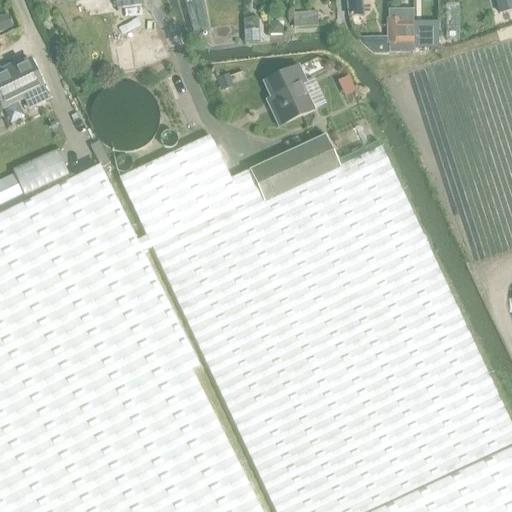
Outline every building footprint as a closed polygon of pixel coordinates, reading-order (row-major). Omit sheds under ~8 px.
[(115,0),(117,11),(141,7),(140,0),(115,0)] [(207,30),(201,0),(181,0),(192,34),(207,30)] [(361,0),(345,0),(348,18),(364,18),(361,0)] [(494,0),(498,15),(511,11),(511,3),(511,0),(494,0)] [(458,5),(446,6),(446,41),(459,40),(458,5)] [(314,13),(290,17),(292,31),(316,27),(314,13)] [(0,18),(0,32),(13,29),(9,16),(0,18)] [(254,37),(253,17),(241,18),(241,37),(254,37)] [(386,45),(401,45),(401,17),(386,17),(386,39),(386,45)] [(277,23),(270,23),(270,36),(283,35),(283,28),(277,23)] [(426,23),(414,23),(414,50),(438,50),(438,23),(426,23)] [(130,38),(114,41),(119,73),(135,71),(134,64),(132,51),(130,38)] [(386,39),(356,39),(374,55),(386,55),(386,45),(386,39)] [(134,64),(156,61),(154,48),(132,51),(134,64)] [(28,110),(48,101),(30,62),(12,70),(11,68),(0,72),(0,106),(2,110),(23,100),(28,110)] [(327,64),(324,68),(326,73),(332,73),(334,69),(332,64),(327,64)] [(298,68),(264,84),(276,110),(272,112),(279,128),(314,112),(313,111),(326,105),(314,79),(305,83),(298,68)] [(215,80),(220,91),(231,87),(227,75),(215,80)] [(408,116),(402,118),(405,126),(411,124),(408,116)] [(511,511),(511,429),(378,144),(336,163),(340,171),(263,207),(248,173),(230,182),(210,137),(119,181),(271,511),(511,511)] [(324,137),(248,173),(263,207),(340,171),(336,163),(324,137)] [(99,142),(89,147),(101,169),(110,164),(99,142)] [(56,151),(12,170),(25,199),(69,180),(56,151)] [(0,511),(260,511),(192,374),(200,370),(101,169),(0,219),(0,511)] [(14,178),(0,184),(0,206),(22,196),(14,178)]
